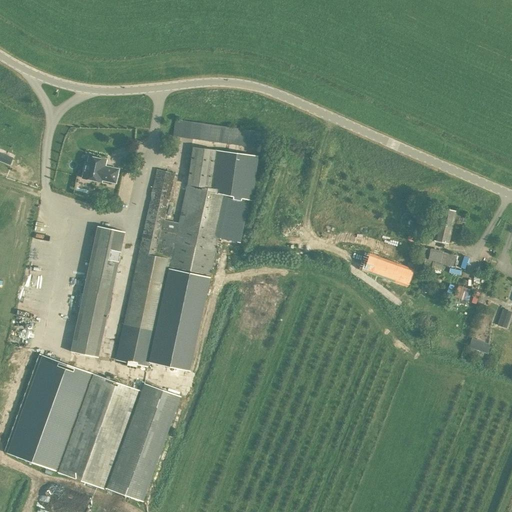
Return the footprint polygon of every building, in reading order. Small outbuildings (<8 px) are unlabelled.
[(122,358),(195,370),(216,238),(242,242),(249,199),(252,200),(263,131),(176,118),(173,135),(194,138),(181,221),(166,219),(174,171),(152,167),(122,358)] [(118,170),(109,168),(109,169),(104,168),(106,161),(88,157),(86,164),(85,163),(81,179),(101,183),(101,181),(115,184),(118,170)] [(121,177),(120,191),(132,192),(133,178),(121,177)] [(437,224),(431,223),(427,238),(448,243),(455,212),(441,208),(437,224)] [(95,224),(73,351),(102,355),(124,229),(95,224)] [(417,264),(420,265),(420,266),(423,266),(422,269),(426,270),(425,273),(433,276),(434,272),(442,274),(442,271),(443,271),(444,265),(455,267),(458,256),(442,252),(443,251),(430,248),(430,249),(424,248),(422,258),(418,257),(417,264)] [(422,285),(422,286),(425,273),(426,270),(422,269),(393,261),(389,276),(422,285)] [(451,267),(449,272),(461,275),(462,270),(451,267)] [(455,297),(477,302),(480,290),(458,285),(455,297)] [(18,310),(14,327),(26,330),(31,314),(18,310)] [(502,310),(497,326),(506,329),(511,313),(502,310)] [(468,348),(469,348),(467,353),(482,358),(483,354),(486,355),(489,345),(471,339),(468,348)] [(37,353),(6,453),(105,485),(115,454),(104,451),(109,435),(114,437),(121,413),(114,411),(124,381),(37,353)] [(148,500),(179,393),(141,382),(110,489),(148,500)]
